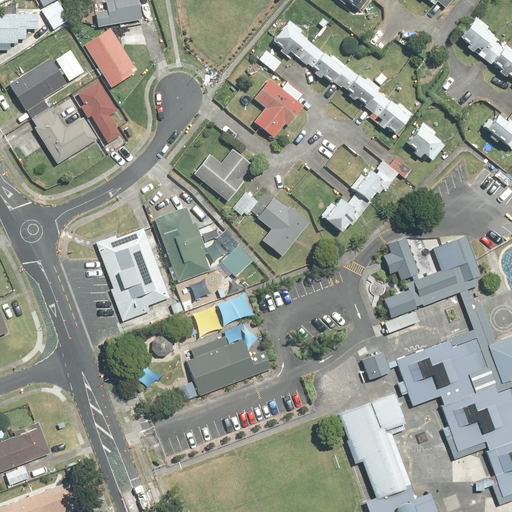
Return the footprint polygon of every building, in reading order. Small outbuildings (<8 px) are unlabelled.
[(95,12),(97,27),(141,19),(137,0),(104,0),(107,10),(95,12)] [(344,0),(359,11),(367,0),(344,0)] [(58,2),(41,12),(53,31),(70,20),(58,2)] [(37,14),(0,13),(0,44),(16,45),(16,39),(25,39),(25,29),(37,29),(37,14)] [(488,27),(475,17),(457,39),(466,46),(464,48),(470,53),(472,51),(480,58),(496,39),(485,30),(488,27)] [(301,30),(287,19),(271,39),(281,47),(278,51),(284,56),(288,52),(292,55),(305,38),(299,33),(301,30)] [(107,28),(83,45),(110,86),(135,70),(107,28)] [(511,50),(506,45),(492,63),(499,69),(497,72),(504,77),(506,74),(511,79),(511,50)] [(70,50),(55,60),(69,81),(84,71),(70,50)] [(267,50),(258,60),(273,72),(281,63),(267,50)] [(329,58),(322,53),(310,68),(314,71),(312,74),(319,79),(320,76),(330,83),(344,65),(332,55),(329,58)] [(66,84),(49,57),(7,84),(30,120),(48,108),(42,99),(66,84)] [(363,81),(357,75),(345,90),(349,93),(347,96),(353,101),(355,98),(365,105),(379,87),(366,77),(363,81)] [(281,89),(268,78),(252,98),(264,108),(252,122),(272,138),(283,124),(286,126),(303,106),(296,100),(302,93),(287,81),(281,89)] [(116,111),(97,81),(77,93),(83,104),(79,107),(86,118),(90,115),(107,142),(120,134),(108,116),(116,111)] [(396,106),(383,97),(369,117),(377,123),(376,124),(383,129),(385,127),(395,134),(410,112),(398,103),(396,106)] [(36,126),(33,128),(57,164),(97,138),(83,117),(64,129),(55,114),(53,115),(49,109),(32,120),(36,126)] [(488,119),(482,126),(510,148),(511,145),(511,120),(508,117),(505,120),(497,114),(491,121),(488,119)] [(422,121),(406,143),(414,149),(412,153),(419,158),(421,154),(431,162),(444,145),(431,135),(435,130),(422,121)] [(209,153),(192,174),(227,202),(244,182),(240,179),(251,165),(231,149),(220,162),(209,153)] [(361,175),(350,188),(370,203),(386,183),(368,170),(363,177),(361,175)] [(281,256),(307,222),(273,196),(256,218),(271,229),(261,241),(281,256)] [(330,202),(320,216),(340,231),(347,223),(351,226),(356,219),(352,216),(356,211),(339,198),(333,205),(330,202)] [(186,207),(153,219),(177,283),(210,271),(204,254),(207,253),(196,222),(193,224),(186,207)] [(172,301),(145,231),(97,249),(124,319),(172,301)] [(383,298),(391,320),(484,285),(466,237),(433,249),(441,270),(420,279),(404,237),(388,244),(390,253),(384,255),(391,274),(398,273),(405,290),(383,298)] [(238,247),(218,265),(229,276),(232,274),(235,277),(252,262),(238,247)] [(181,303),(170,306),(173,316),(184,313),(181,303)] [(450,342),(398,359),(415,411),(437,403),(454,455),(482,446),(500,498),(511,494),(511,398),(508,386),(511,384),(511,329),(453,349),(450,342)] [(181,354),(196,397),(275,369),(270,355),(255,360),(245,332),(181,354)] [(155,337),(154,338),(153,339),(152,341),(151,342),(150,344),(150,346),(150,348),(151,350),(151,351),(152,353),(154,354),(155,355),(157,356),(158,357),(160,357),(162,357),(164,356),(166,355),(167,354),(168,353),(169,352),(170,350),(171,348),(171,346),(171,345),(170,343),(170,341),(169,340),(167,338),(166,337),(164,336),(163,336),(161,336),(159,336),(157,336),(155,337)] [(431,511),(425,494),(416,497),(392,433),(409,427),(394,388),(337,409),(357,464),(366,460),(380,497),(368,501),(372,511),(431,511)] [(0,441),(0,471),(49,453),(38,422),(12,431),(14,436),(0,441)] [(0,506),(0,511),(60,511),(79,506),(70,481),(0,506)]
